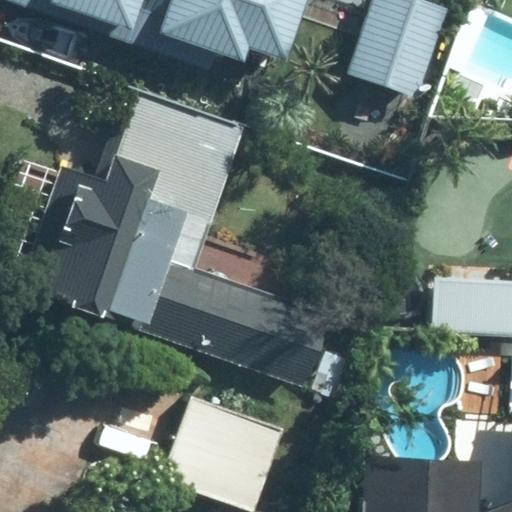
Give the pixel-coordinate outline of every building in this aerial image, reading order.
[(17,0),(203,63),(210,43),(261,61),(266,47),(278,51),(294,0),(17,0)] [(438,0),(365,0),(342,66),(413,91),(445,2),(438,0)] [(13,283),(299,380),(324,306),(192,261),(240,122),(123,82),(93,170),(56,157),(13,283)] [(426,327),(511,331),(511,283),(429,280),(426,327)] [(159,472),(250,505),(281,422),(190,389),(159,472)] [(470,503),(472,449),(342,442),(338,511),(511,511),(511,487),(474,503),(470,503)]
